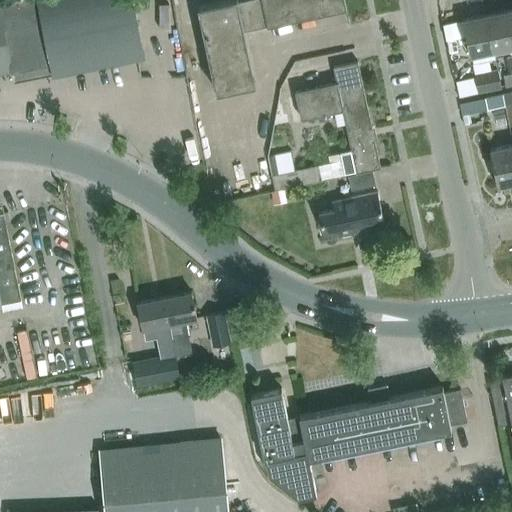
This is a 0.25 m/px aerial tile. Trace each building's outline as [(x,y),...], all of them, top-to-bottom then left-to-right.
[(0,73),(12,71),(52,63),(54,75),(143,57),(145,57),(132,0),(9,0),(0,2),(0,73)] [(232,0),(197,8),(216,93),(256,84),(244,32),(267,27),(267,29),(346,11),(343,0),(246,0),(237,2),(236,0),(232,0)] [(485,15),(492,52),(511,47),(511,34),(507,10),(485,15)] [(470,57),(492,52),(485,15),(462,20),(470,57)] [(491,73),(488,61),(473,64),(475,77),(491,73)] [(342,112),(351,153),(341,155),(345,176),(356,174),(356,175),(381,169),(357,63),(333,69),(336,84),(295,93),(296,98),(301,121),(342,112)] [(477,93),(500,88),(496,72),(474,77),(477,93)] [(511,74),(503,76),(505,87),(511,85),(511,74)] [(511,92),(501,95),(503,105),(511,103),(511,92)] [(503,105),(501,95),(485,98),(487,109),(503,105)] [(296,98),(287,100),(292,123),(301,121),(296,98)] [(503,116),(501,108),(492,110),(493,117),(503,116)] [(497,187),(511,183),(511,148),(511,145),(489,150),(497,187)] [(275,154),(279,172),(294,169),(290,151),(275,154)] [(271,176),(275,192),(321,181),(317,166),(271,176)] [(375,187),(372,174),(348,178),(351,192),(375,187)] [(286,201),(284,190),(275,192),(272,192),(275,204),(286,201)] [(382,218),(377,195),(332,204),(333,210),(319,213),(324,238),(366,230),(364,222),(382,218)] [(226,210),(225,200),(214,201),(216,212),(226,210)] [(0,214),(0,303),(1,304),(1,302),(20,298),(3,213),(0,214)] [(177,356),(189,354),(186,336),(187,335),(184,320),(197,317),(192,292),(164,297),(177,356)] [(177,356),(164,297),(137,302),(145,338),(158,335),(162,357),(134,363),(138,384),(181,376),(177,356)] [(230,343),(224,311),(206,315),(212,346),(230,343)] [(511,372),(502,374),(503,380),(490,383),(499,426),(510,423),(511,430),(511,372)] [(300,415),(309,461),(310,460),(310,459),(452,430),(450,424),(467,421),(460,389),(444,392),(442,386),(389,397),(386,384),(368,388),(370,401),(300,415)] [(310,460),(309,461),(300,415),(287,418),(281,388),(251,394),(264,459),(266,458),(269,473),(299,497),(317,493),(310,460)] [(103,481),(106,511),(227,511),(223,470),(103,481)] [(418,511),(416,502),(393,507),(393,511),(418,511)]
